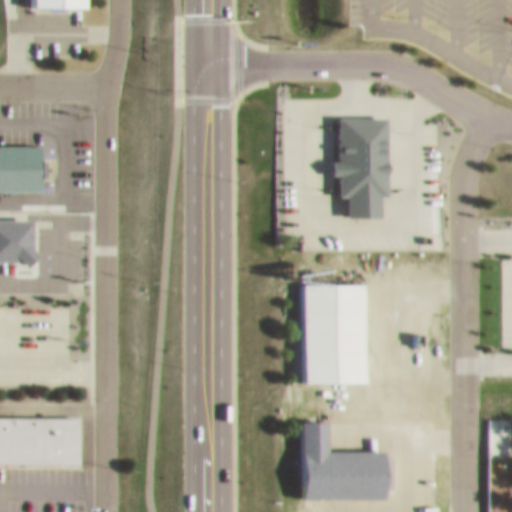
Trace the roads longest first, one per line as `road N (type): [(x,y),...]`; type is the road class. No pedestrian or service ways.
road 1 (residential): [(105,511),(105,75),(119,0)]
road 2 (primary): [(205,511),(204,0)]
road 3 (residential): [(484,107),(461,179),(464,511)]
road 4 (residential): [(511,118),(388,55),(205,55)]
